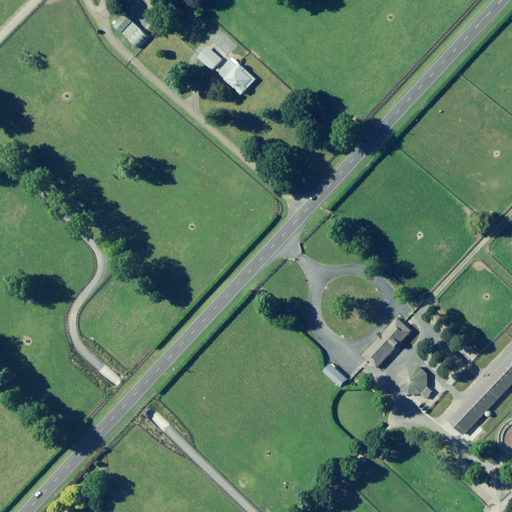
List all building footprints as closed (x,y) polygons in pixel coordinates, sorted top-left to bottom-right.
[(150,37),(127,14),(116,25),(140,48),(150,37)] [(222,59),(209,47),(199,58),(212,70),(222,59)] [(238,67),(231,60),(219,72),(242,95),(257,80),(240,64),(238,67)] [(413,331),(399,318),(385,333),(383,332),(377,339),(378,341),(364,356),(378,369),(413,331)] [(511,387),(511,353),(449,421),(466,437),(511,387)] [(332,364),(330,365),(325,372),(341,387),(349,380),(342,374),(332,364)] [(420,366),(409,366),(401,374),(400,386),(409,394),(423,394),(427,399),(434,392),(429,386),(429,374),(420,366)]
